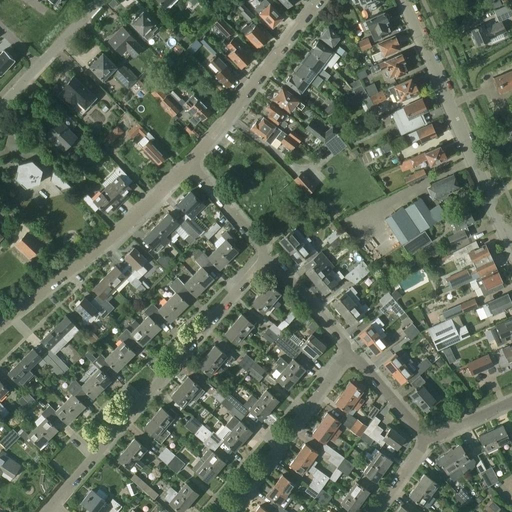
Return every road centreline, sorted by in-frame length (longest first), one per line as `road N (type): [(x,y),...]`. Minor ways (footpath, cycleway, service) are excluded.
road 1 (residential): [(51,504),(267,257)]
road 2 (unclassified): [(501,230),(402,0)]
road 3 (residential): [(0,325),(91,258),(191,165)]
road 4 (residential): [(191,165),(317,0)]
road 5 (residential): [(231,511),(349,354)]
road 6 (residential): [(349,354),(267,257)]
